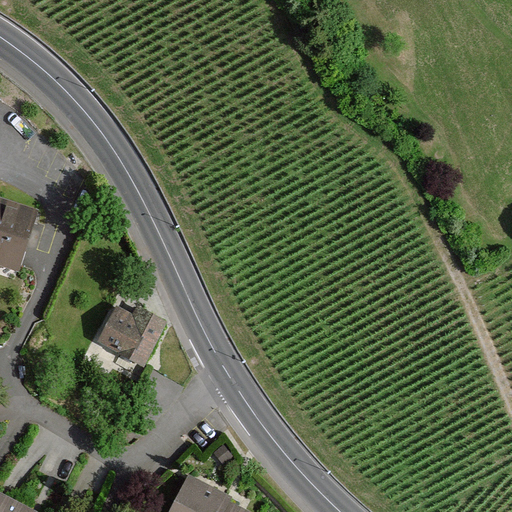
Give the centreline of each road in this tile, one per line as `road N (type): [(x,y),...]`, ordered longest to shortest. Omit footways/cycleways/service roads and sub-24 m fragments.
road 1 (tertiary): [(0,37),(55,81),(118,155),(231,377)]
road 2 (residential): [(231,377),(132,473),(18,403),(4,376)]
road 3 (tertiary): [(231,377),(336,511)]
